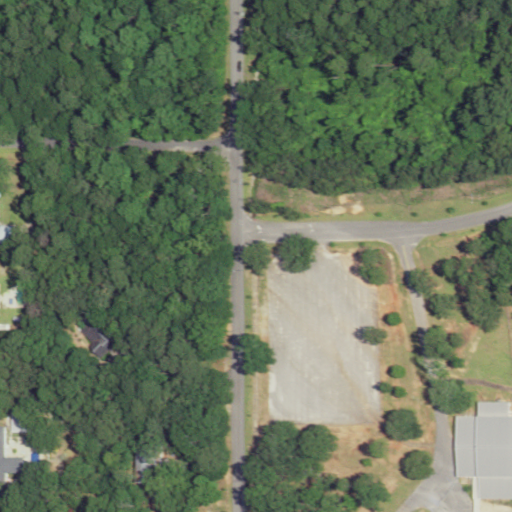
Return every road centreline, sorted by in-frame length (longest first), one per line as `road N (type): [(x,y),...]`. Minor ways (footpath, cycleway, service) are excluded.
road 1 (residential): [(240,511),(236,0)]
road 2 (residential): [(238,235),(397,232),(511,209)]
road 3 (residential): [(0,149),(237,154)]
